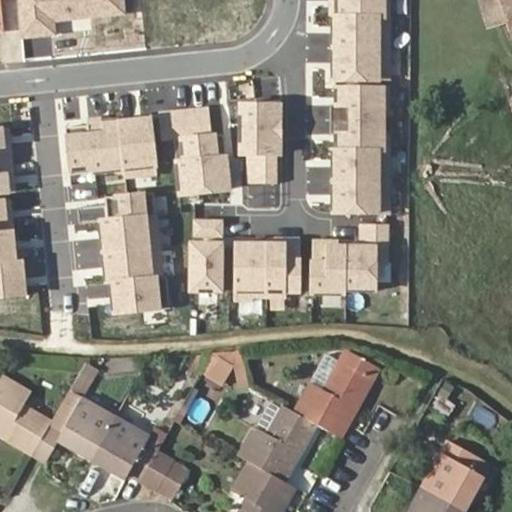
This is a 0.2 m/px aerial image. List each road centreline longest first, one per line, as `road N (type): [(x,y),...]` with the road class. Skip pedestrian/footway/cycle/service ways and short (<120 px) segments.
road 1 (track): [(0,337),(65,348),(318,332),(427,353),(511,402)]
road 2 (residential): [(0,79),(255,53),(281,29),(291,0)]
